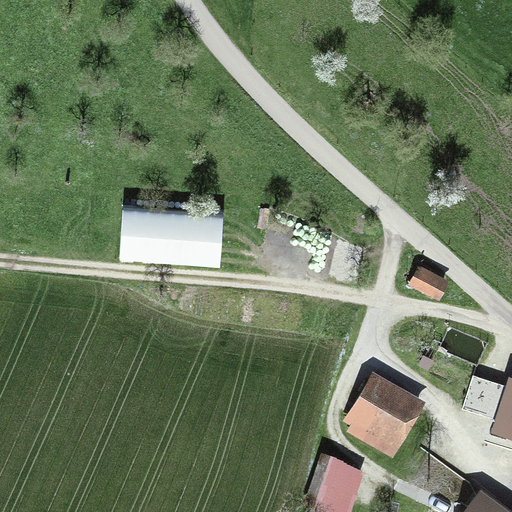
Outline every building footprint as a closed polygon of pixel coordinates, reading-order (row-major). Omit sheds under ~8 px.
[(432,293),(439,280),(418,269),(410,282),(432,293)] [(511,385),(472,374),(459,416),(499,428),(501,422),(511,424),(511,385)] [(388,397),(391,392),(366,378),(350,407),(374,421),(377,416),(403,430),(413,412),(388,397)] [(339,511),(357,468),(325,456),(308,500),(338,511),(339,511)] [(489,511),(474,500),(464,511),(489,511)]
